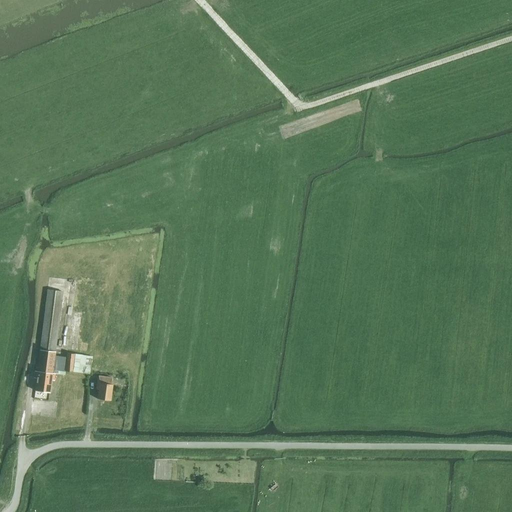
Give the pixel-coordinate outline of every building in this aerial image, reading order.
[(40,350),(41,350),(55,352),(56,352),(63,292),(47,290),(40,350)] [(41,350),(38,372),(53,374),(55,356),(55,352),(41,350)] [(55,356),(53,374),(54,374),(65,376),(65,372),(90,375),(92,357),(67,353),(66,357),(55,356)] [(35,372),(34,378),(37,379),(36,390),(49,392),(51,380),(54,381),(54,374),(53,374),(38,372),(35,372)] [(110,401),(112,385),(111,385),(112,379),(98,377),(96,390),(98,390),(97,399),(110,401)] [(76,399),(84,400),(85,388),(78,387),(76,399)]
